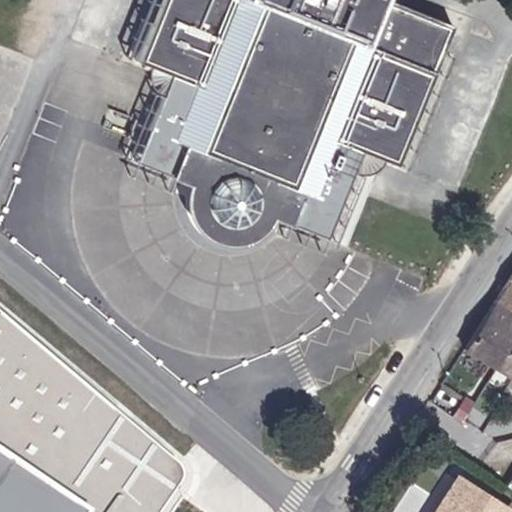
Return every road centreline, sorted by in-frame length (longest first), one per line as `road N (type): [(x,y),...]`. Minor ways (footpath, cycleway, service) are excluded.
road 1 (residential): [(297,511),(0,257)]
road 2 (residential): [(511,232),(324,511)]
